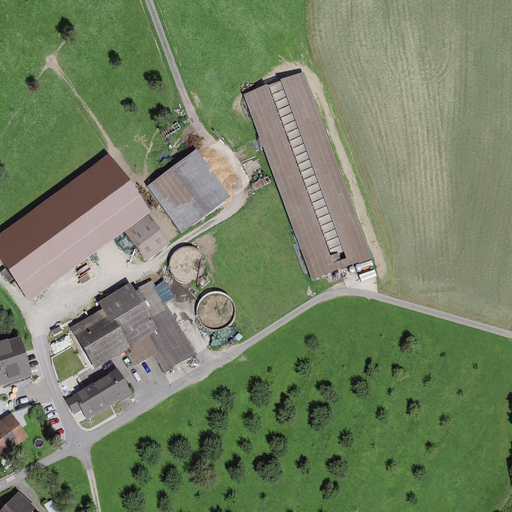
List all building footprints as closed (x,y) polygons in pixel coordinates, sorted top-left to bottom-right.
[(305,74),(280,82),(350,269),(372,260),(305,74)] [(268,89),(244,97),(313,283),(336,274),(268,89)] [(230,199),(197,153),(148,191),(182,236),(230,199)] [(171,246),(141,206),(96,237),(92,232),(51,260),(65,280),(44,295),(63,322),(89,305),(82,293),(115,270),(116,272),(140,255),(147,263),(171,246)] [(205,252),(172,251),(172,281),(204,282),(205,252)] [(99,305),(103,311),(71,331),(96,372),(126,354),(135,369),(155,357),(166,375),(196,356),(153,282),(135,293),(131,286),(99,305)] [(238,300),(215,294),(210,315),(202,313),(199,325),(231,332),(238,300)] [(0,388),(33,379),(22,340),(0,346),(0,388)] [(133,396),(118,371),(83,391),(74,377),(59,386),(78,424),(94,415),(95,417),(133,396)] [(29,440),(12,415),(0,423),(0,440),(9,453),(9,454),(29,440)] [(0,459),(9,453),(0,440),(0,459)] [(35,511),(37,510),(19,494),(1,511),(35,511)] [(58,511),(52,501),(45,506),(48,511),(58,511)]
